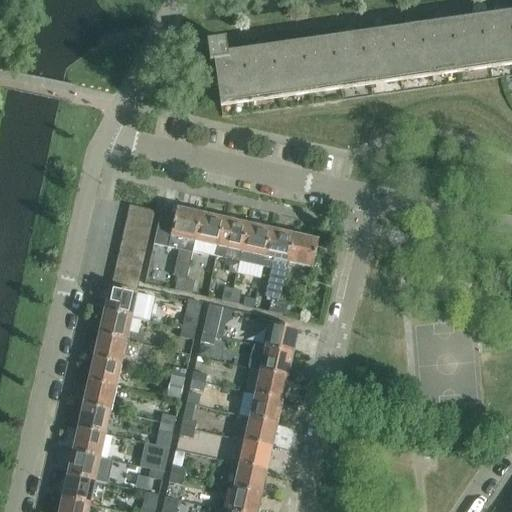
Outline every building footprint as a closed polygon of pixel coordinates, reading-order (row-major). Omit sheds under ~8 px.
[(511,20),(228,61),(226,42),(207,45),(210,65),(215,64),(221,107),(511,65),(511,20)] [(155,213),(129,207),(127,219),(152,224),(155,213)] [(171,237),(170,239),(194,244),(200,215),(177,210),(175,217),(164,215),(162,221),(159,221),(150,261),(159,263),(165,236),(171,237)] [(217,249),(223,221),(200,215),(194,244),(217,249)] [(124,231),(150,236),(152,224),(127,219),(124,231)] [(223,221),(217,249),(215,258),(239,263),(247,226),(223,221)] [(263,268),(271,231),(247,226),(239,263),(263,268)] [(121,242),(147,248),(150,236),(124,231),(121,242)] [(271,270),(265,298),(272,299),(269,313),(277,315),(280,301),(288,265),(294,236),(271,231),(263,268),(271,270)] [(288,265),(312,270),(319,242),(294,236),(288,265)] [(147,248),(121,242),(119,254),(144,260),(147,248)] [(144,260),(119,254),(116,266),(142,271),(144,260)] [(142,271),(116,266),(113,277),(139,283),(142,271)] [(111,289),(136,295),(139,283),(113,277),(111,289)] [(178,278),(175,292),(183,294),(186,280),(178,278)] [(191,296),(194,282),(186,280),(183,294),(191,296)] [(136,295),(111,289),(109,289),(104,313),(131,319),(136,295)] [(225,289),(221,303),(230,305),(233,291),(225,289)] [(238,307),(242,292),(233,291),(230,305),(238,307)] [(286,317),(289,303),(280,301),(277,315),(286,317)] [(131,319),(104,313),(99,336),(126,342),(131,319)] [(198,325),(184,322),(182,330),(196,333),(198,325)] [(299,332),(271,325),(265,349),(293,356),(299,332)] [(217,330),(203,327),(201,335),(215,338),(217,330)] [(180,339),(194,341),(196,333),(182,330),(180,339)] [(200,344),(213,347),(215,338),(201,335),(200,344)] [(126,342),(99,336),(93,359),(121,366),(126,342)] [(200,347),(197,358),(209,361),(211,349),(200,347)] [(260,373),(288,379),(293,356),(265,349),(260,373)] [(121,366),(93,359),(88,383),(116,389),(121,366)] [(187,372),(173,369),(171,377),(185,380),(187,372)] [(255,396),(283,402),(288,379),(260,373),(255,396)] [(220,388),(222,380),(193,374),(191,382),(205,385),(220,388)] [(170,385),(183,388),(185,380),(171,377),(170,385)] [(189,390),(203,393),(205,385),(191,382),(189,390)] [(116,389),(88,383),(83,406),(110,413),(116,389)] [(170,385),(166,400),(180,403),(183,388),(170,385)] [(249,419),(278,426),(283,402),(255,396),(249,419)] [(110,413),(83,406),(78,429),(105,436),(110,413)] [(177,418),(163,415),(161,424),(175,427),(177,418)] [(244,443),(272,449),(278,426),(249,419),(244,443)] [(196,423),(182,420),(181,429),(194,432),(196,423)] [(159,432),(173,435),(175,427),(161,424),(159,432)] [(105,436),(78,429),(72,453),(100,460),(105,436)] [(179,437),(192,440),(194,432),(181,429),(179,437)] [(239,466),(267,472),(272,449),(244,443),(239,466)] [(157,463),(152,462),(150,471),(164,474),(170,450),(161,448),(157,463)] [(185,470),(181,469),(184,454),(175,452),(170,476),(183,479),(185,470)] [(100,460),(72,453),(67,477),(95,483),(100,460)] [(234,490),(262,496),(267,472),(239,466),(234,490)] [(149,479),(162,482),(164,474),(150,471),(149,479)] [(168,483),(181,486),(183,479),(170,476),(168,483)] [(62,500),(90,507),(95,483),(67,477),(62,500)] [(228,511),(258,511),(262,496),(234,490),(228,511)] [(147,510),(142,509),(141,511),(155,511),(159,497),(150,495),(147,510)] [(88,511),(90,507),(62,500),(59,511),(88,511)]
